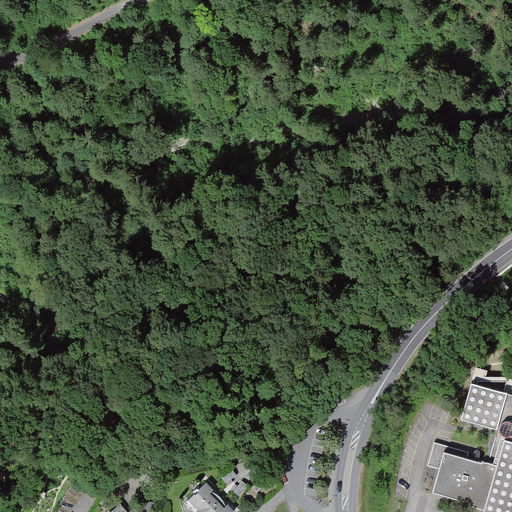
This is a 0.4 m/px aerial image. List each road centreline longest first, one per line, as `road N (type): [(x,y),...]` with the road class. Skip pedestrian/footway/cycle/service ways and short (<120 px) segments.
road 1 (tertiary): [(511,248),(419,328),(387,376),(356,440),(346,511)]
road 2 (track): [(139,0),(46,49),(0,60)]
